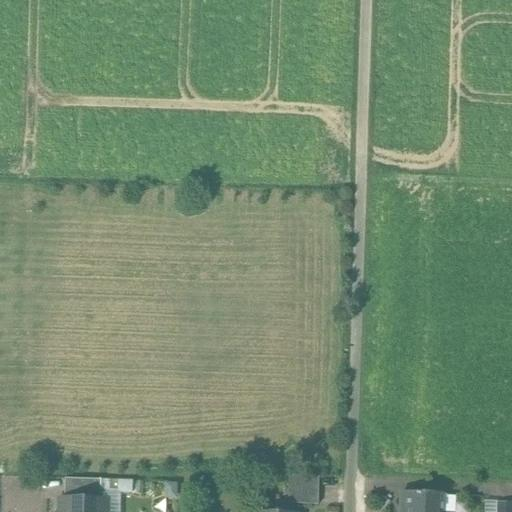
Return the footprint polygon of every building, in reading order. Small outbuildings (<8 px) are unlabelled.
[(319,478),(290,477),(289,505),(318,506),(319,478)] [(101,481),(65,480),(64,502),(100,503),(101,481)] [(492,511),(494,491),(472,490),(470,511),(492,511)] [(437,511),(439,496),(401,494),(400,511),(437,511)] [(64,502),(60,502),(60,511),(105,511),(106,503),(100,503),(64,502)]
